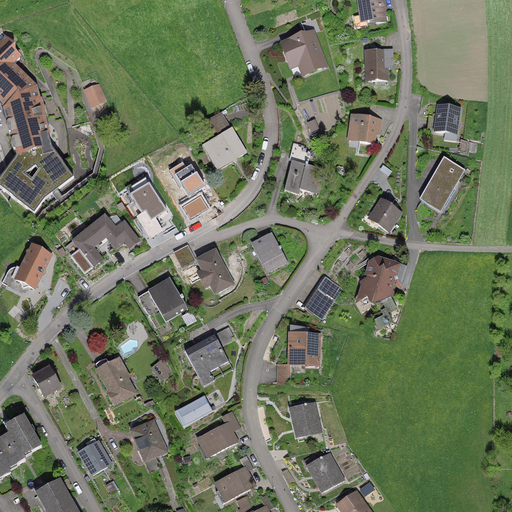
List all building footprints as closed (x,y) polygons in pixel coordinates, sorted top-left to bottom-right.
[(356,0),(359,15),(361,22),(366,21),(374,19),(375,22),(387,21),(384,0),(356,0)] [(367,25),(366,21),(361,22),(359,15),(354,16),(356,27),(367,25)] [(302,23),(305,32),(315,29),(316,33),(320,32),(315,18),(302,23)] [(316,33),(315,29),(305,32),(281,41),(291,69),(298,66),(302,77),(329,67),(316,33)] [(16,42),(6,35),(0,40),(0,101),(4,106),(7,119),(7,120),(9,130),(10,130),(12,137),(11,138),(13,146),(16,147),(17,154),(0,176),(0,184),(35,213),(45,197),(74,176),(52,145),(49,132),(50,132),(44,109),(45,109),(42,97),(41,97),(37,84),(14,62),(22,55),(16,48),(16,42)] [(383,49),(384,49),(385,68),(389,68),(394,68),(393,48),(383,49)] [(383,49),(364,50),(365,81),(389,81),(389,68),(385,68),(384,49),(383,49)] [(100,84),(84,90),(92,108),(107,101),(100,84)] [(437,103),(433,131),(445,133),(458,135),(462,107),(437,103)] [(231,127),(221,112),(209,119),(219,135),(231,127)] [(351,114),(347,140),(375,144),(377,134),(380,134),(382,119),(351,114)] [(315,119),(307,122),(312,132),(319,128),(315,119)] [(219,135),(202,144),(218,170),(248,153),(232,126),(231,127),(219,135)] [(457,141),(458,135),(445,133),(444,139),(457,141)] [(294,143),(289,160),(292,161),(292,160),(308,164),(311,153),(304,151),(305,146),(294,143)] [(444,156),(420,198),(441,211),(465,169),(444,156)] [(292,161),(284,190),(299,194),(301,189),(317,193),(323,168),(308,164),(292,160),(292,161)] [(192,164),(176,175),(189,195),(205,184),(192,164)] [(393,171),(383,165),(380,170),(389,176),(393,171)] [(150,182),(131,193),(142,212),(145,211),(151,220),(155,217),(167,210),(150,182)] [(211,208),(201,193),(180,205),(190,221),(211,208)] [(381,197),(367,218),(390,233),(404,212),(381,197)] [(163,231),(155,217),(151,220),(145,211),(142,212),(137,216),(151,238),(163,231)] [(106,213),(71,240),(79,249),(70,255),(85,274),(104,259),(94,246),(106,237),(116,250),(125,243),(130,249),(141,240),(125,220),(123,222),(116,227),(109,217),(106,213)] [(117,215),(109,217),(116,227),(123,222),(117,215)] [(272,232),(251,243),(268,274),(288,263),(272,232)] [(14,278),(14,279),(21,282),(28,286),(36,290),(54,253),(32,242),(20,267),(14,278)] [(188,245),(173,253),(182,268),(196,261),(188,245)] [(63,247),(57,251),(61,257),(67,253),(63,247)] [(216,248),(196,258),(202,269),(197,272),(205,289),(210,286),(215,294),(235,284),(216,248)] [(397,261),(379,255),(374,257),(369,260),(364,278),(360,281),(361,285),(356,303),(368,296),(372,303),(381,300),(391,296),(394,295),(395,292),(393,289),(397,276),(401,263),(397,261)] [(408,266),(401,263),(397,276),(400,282),(403,283),(408,266)] [(343,289),(326,276),(305,307),(323,320),(343,289)] [(188,309),(170,277),(148,289),(149,291),(166,322),(188,309)] [(166,322),(149,291),(139,297),(156,327),(166,322)] [(397,309),(391,296),(381,300),(385,308),(381,310),(383,315),(388,313),(397,309)] [(197,321),(192,311),(182,316),(187,326),(197,321)] [(393,321),(388,313),(383,315),(374,319),(379,328),(393,321)] [(229,327),(217,333),(223,346),(236,340),(229,327)] [(290,331),(288,331),(287,364),(291,364),(306,365),(306,366),(320,367),(321,333),(309,332),(290,331)] [(215,334),(185,350),(204,386),(214,380),(210,371),(229,362),(215,334)] [(98,368),(95,369),(115,406),(138,394),(130,378),(131,377),(120,356),(109,362),(98,368)] [(96,364),(98,368),(109,362),(107,358),(100,361),(96,364)] [(172,375),(164,358),(151,368),(161,382),(172,375)] [(50,364),(32,374),(44,397),(63,387),(50,364)] [(291,385),(291,364),(287,364),(277,364),(277,385),(291,385)] [(205,395),(174,411),(183,427),(213,411),(205,395)] [(316,401),(289,407),(296,438),(323,432),(316,401)] [(225,423),(197,438),(208,458),(239,441),(234,432),(241,428),(232,411),(222,417),(225,423)] [(0,477),(2,476),(12,471),(11,470),(9,467),(17,463),(26,458),(25,456),(24,454),(31,450),(42,444),(24,413),(5,423),(9,431),(0,436),(0,477)] [(169,452),(154,418),(129,429),(144,462),(156,457),(169,452)] [(86,443),(88,446),(97,441),(95,438),(86,443)] [(99,440),(97,441),(88,446),(77,452),(91,477),(113,464),(99,440)] [(330,452),(306,465),(321,493),(346,480),(330,452)] [(246,466),(249,471),(253,468),(247,456),(240,459),(244,467),(246,466)] [(161,468),(156,457),(144,462),(149,473),(161,468)] [(244,467),(214,483),(225,503),(257,486),(249,471),(246,466),(244,467)] [(80,511),(61,477),(36,491),(47,511),(80,511)] [(114,481),(106,485),(111,494),(119,490),(114,481)] [(370,482),(360,489),(365,497),(375,490),(370,482)] [(372,511),(357,490),(336,505),(340,511),(372,511)] [(267,505),(269,510),(274,508),(267,495),(261,498),(265,506),(267,505)] [(247,496),(237,501),(241,509),(239,510),(239,511),(253,511),(255,511),(247,496)]
